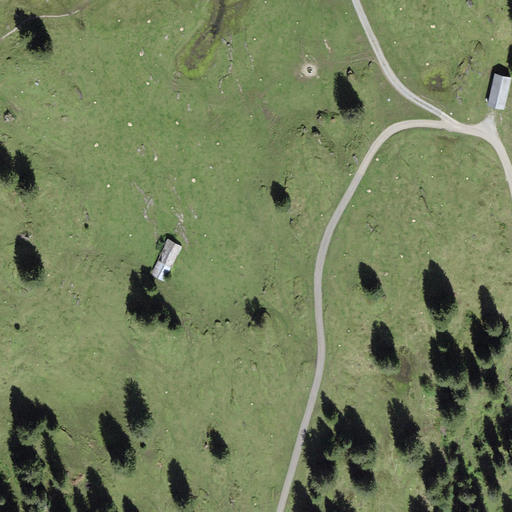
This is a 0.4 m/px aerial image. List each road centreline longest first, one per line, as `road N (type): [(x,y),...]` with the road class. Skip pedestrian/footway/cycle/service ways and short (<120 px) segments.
road 1 (track): [(280,511),(316,385),(319,264),(380,140),(391,129),(427,123),(483,135),(496,143),(511,180)]
road 2 (track): [(450,126),(386,70),(355,0)]
